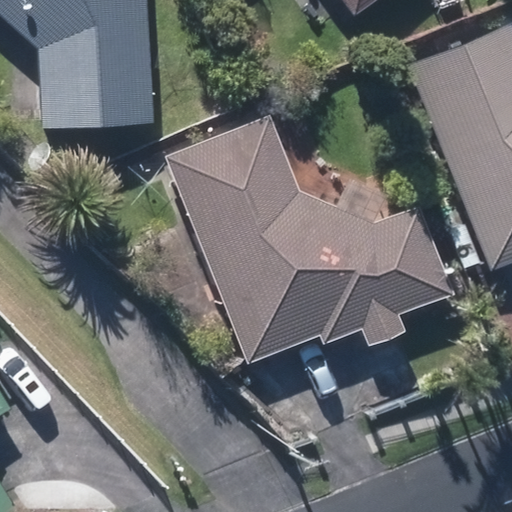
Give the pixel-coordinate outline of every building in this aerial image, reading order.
[(0,0),(0,14),(33,44),(37,124),(149,119),(143,0),(0,0)] [(339,0),(348,13),(365,0),(339,0)] [(403,65),(485,266),(511,255),(511,44),(504,24),(403,65)] [(175,106),(185,127),(205,120),(197,99),(175,106)] [(165,155),(244,360),(315,333),(318,341),(358,325),(363,338),(400,324),(394,311),(447,289),(413,202),(368,219),(292,185),(266,116),(165,155)] [(0,511),(11,506),(0,488),(0,419),(10,414),(0,397),(0,354),(0,511)]
